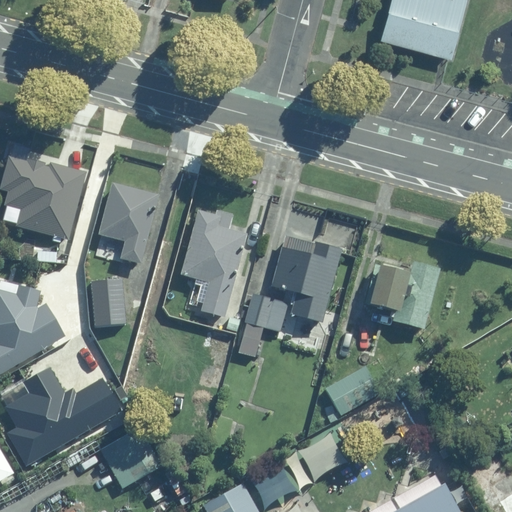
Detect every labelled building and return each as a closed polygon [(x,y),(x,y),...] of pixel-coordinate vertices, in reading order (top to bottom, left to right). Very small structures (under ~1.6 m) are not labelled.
[(392,0),(382,41),(454,60),(469,0),(392,0)] [(67,244),(82,175),(9,158),(1,195),(8,197),(5,210),(22,213),(17,232),(67,244)] [(140,267),(158,199),(112,186),(98,238),(125,245),(121,262),(140,267)] [(215,212),(214,218),(199,214),(182,276),(211,283),(202,316),(225,322),(247,238),(231,234),(236,217),(215,212)] [(321,327),(339,254),(284,240),(271,291),(298,298),(293,320),(321,327)] [(426,333),(442,276),(415,268),(411,282),(376,272),(365,308),(395,317),(393,323),(426,333)] [(0,373),(64,336),(46,304),(37,310),(42,291),(19,285),(17,294),(0,289),(0,373)] [(145,306),(111,297),(105,318),(139,328),(145,306)] [(286,307),(252,298),(238,351),(256,356),(263,330),(279,335),(286,307)] [(226,370),(234,335),(209,329),(201,364),(226,370)] [(102,378),(76,393),(74,388),(66,393),(50,366),(25,381),(31,392),(6,407),(19,428),(9,434),(27,465),(121,410),(102,378)] [(340,420),(381,396),(366,370),(325,394),(340,420)] [(209,434),(215,410),(196,405),(190,429),(209,434)] [(151,470),(159,466),(138,427),(98,449),(120,488),(143,476),(146,482),(155,477),(151,470)] [(0,480),(13,473),(0,451),(0,480)] [(81,460),(76,453),(64,460),(68,468),(81,460)] [(458,511),(442,483),(390,511),(458,511)] [(511,511),(511,492),(498,501),(505,511),(511,511)]
